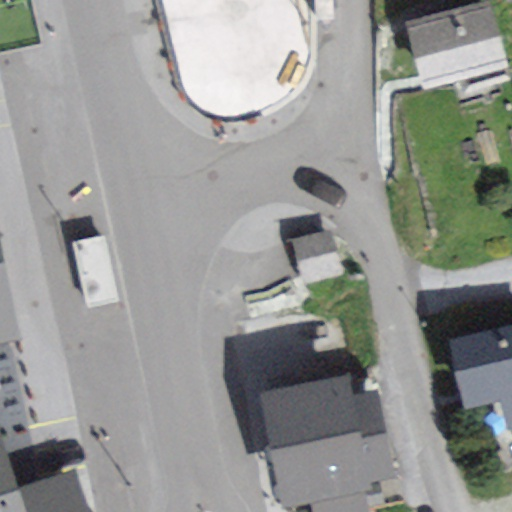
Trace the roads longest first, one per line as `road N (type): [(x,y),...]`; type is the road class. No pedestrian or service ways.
road 1 (residential): [(460,511),(344,143)]
road 2 (residential): [(147,190),(209,511)]
road 3 (residential): [(344,143),(147,190)]
road 4 (residential): [(102,0),(147,190)]
road 5 (residential): [(344,143),(340,0)]
